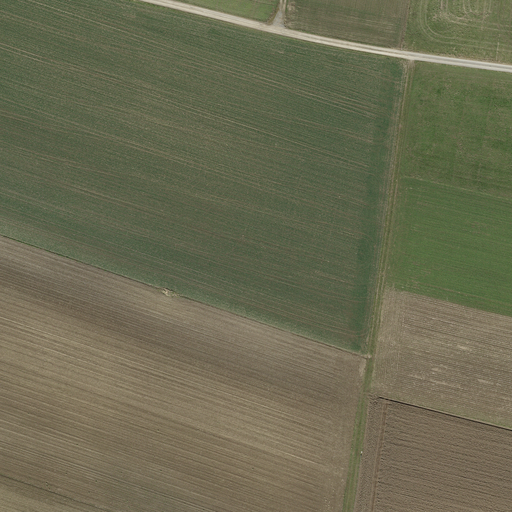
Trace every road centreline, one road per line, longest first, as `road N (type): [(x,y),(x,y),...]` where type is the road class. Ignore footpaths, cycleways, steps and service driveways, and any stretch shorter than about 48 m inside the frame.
road 1 (track): [(348,511),(409,55)]
road 2 (track): [(145,0),(511,70)]
